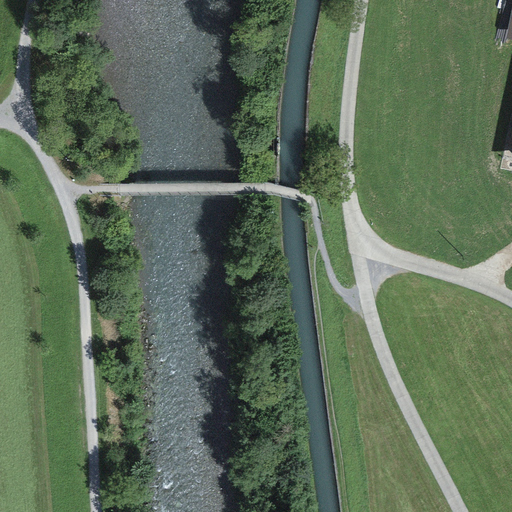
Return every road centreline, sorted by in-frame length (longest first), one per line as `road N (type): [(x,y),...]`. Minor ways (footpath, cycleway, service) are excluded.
road 1 (track): [(64,191),(82,281),(96,511)]
road 2 (unclassified): [(361,0),(349,159),(356,221),(373,246)]
road 3 (track): [(461,511),(364,298)]
road 4 (unclassified): [(511,298),(373,246)]
